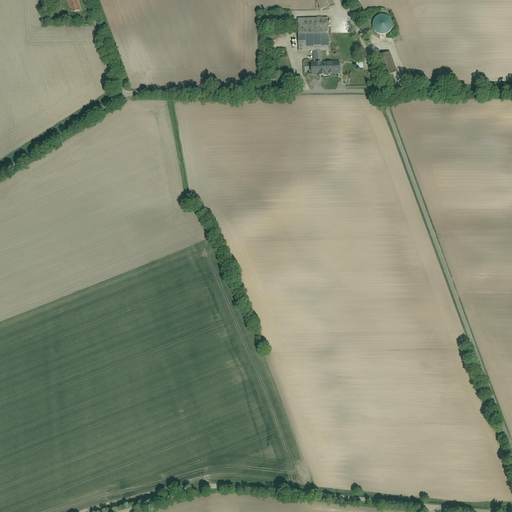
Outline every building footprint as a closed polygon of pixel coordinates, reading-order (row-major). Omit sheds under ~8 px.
[(80,0),(67,0),(72,15),(84,11),(80,0)] [(334,0),(318,0),(322,9),(336,4),(334,0)] [(393,25),(393,22),(391,19),(389,16),(386,14),(382,14),(379,15),(376,16),(374,19),(373,22),(372,26),(373,29),(375,31),(378,33),(381,34),(384,34),(387,33),(390,31),(392,28),(393,25)] [(300,20),(300,53),(315,53),(315,62),(323,62),(323,53),(330,53),(330,20),(300,20)] [(268,34),(273,47),(289,42),(284,29),(268,34)] [(288,48),(278,52),(290,84),(301,80),(288,48)] [(390,52),(376,56),(384,77),(398,72),(390,52)] [(322,65),(322,75),(343,75),(343,64),(322,65)]
